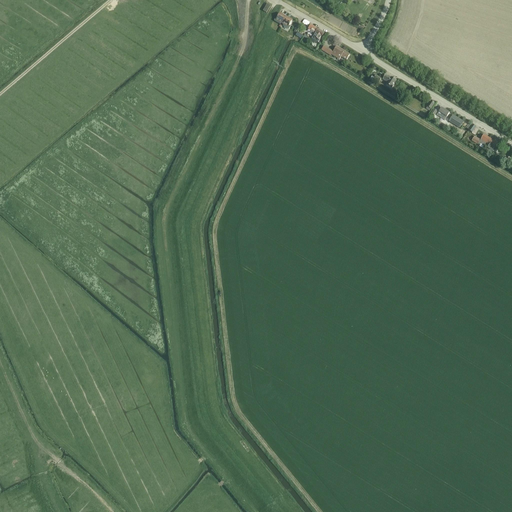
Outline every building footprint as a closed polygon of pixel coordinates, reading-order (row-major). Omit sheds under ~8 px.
[(280,25),(281,24),(282,25),(286,19),(285,18),(286,17),(283,16),(283,17),(280,15),(277,20),(276,19),(274,22),(280,25)] [(286,19),(282,25),(283,26),(282,27),(289,31),(290,28),(289,27),(292,22),(289,21),(290,20),(287,18),(287,19),(286,19)] [(309,27),(308,29),(311,31),(309,33),(313,35),(314,33),(315,34),(317,29),(311,25),(309,27)] [(312,38),(312,39),(318,43),(319,41),(324,34),(318,30),(317,29),(315,34),(313,36),(312,38)] [(329,49),(326,54),(330,57),(331,56),(339,61),(341,58),(346,61),(350,55),(345,52),(337,46),(333,52),(329,49)] [(372,77),(370,80),(378,85),(382,79),(376,76),(374,78),(372,77)] [(392,89),(396,81),(391,78),(391,79),(385,76),(383,80),(388,83),(386,86),(392,89)] [(429,112),(434,104),(431,102),(426,109),(429,112)] [(447,118),(449,114),(442,109),(439,113),(447,118)] [(450,120),(449,122),(460,129),(461,127),(450,120)] [(486,144),(489,138),(484,135),(480,142),(474,139),(472,142),(477,145),(480,146),(481,145),(484,147),(486,144)] [(487,144),(485,147),(487,149),(492,152),(494,149),(497,151),(501,145),(490,139),(489,138),(486,144),(487,144)] [(511,160),(506,157),(503,162),(510,167),(511,164),(511,163),(511,161),(511,160)]
